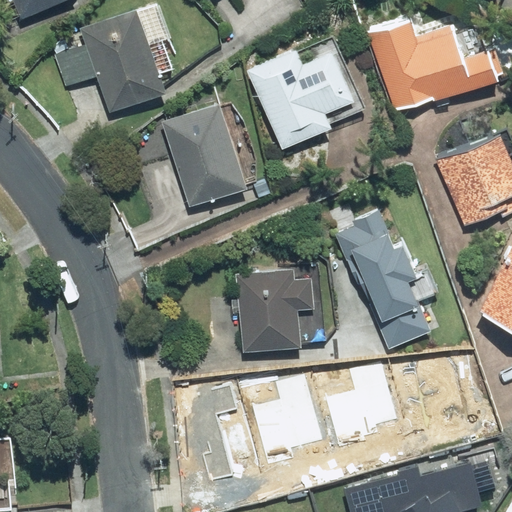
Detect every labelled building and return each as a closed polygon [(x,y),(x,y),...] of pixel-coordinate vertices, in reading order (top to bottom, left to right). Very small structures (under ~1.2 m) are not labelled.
[(48,0),(20,0),(25,11),(48,0)] [(176,82),(144,0),(89,21),(120,102),(176,82)] [(375,26),(400,103),(510,68),(500,37),(475,45),(467,18),(426,30),(420,12),(375,26)] [(365,84),(344,37),(312,52),(305,37),(255,60),(291,138),(342,115),(334,98),(365,84)] [(256,176),(226,93),(168,113),(197,197),(256,176)] [(511,121),(442,150),(472,218),(511,201),(511,121)] [(405,236),(398,219),(394,221),(387,203),(358,214),(361,219),(342,227),(365,281),(377,275),(391,308),(430,292),(419,267),(428,263),(415,232),(405,236)] [(511,255),(492,297),(511,307),(511,255)] [(323,296),(320,268),(301,270),(300,259),(243,265),(251,342),(308,336),(304,298),(323,296)] [(313,380),(239,389),(247,451),(321,442),(318,424),(330,422),(326,389),(314,391),(313,380)] [(342,440),(350,468),(394,456),(386,427),(342,440)] [(475,511),(464,495),(482,490),(471,451),(421,464),(419,456),(400,462),(401,465),(347,479),(356,511),(475,511)]
